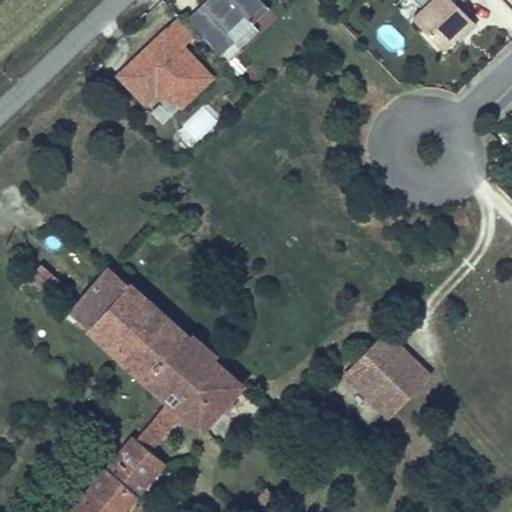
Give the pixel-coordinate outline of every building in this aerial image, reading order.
[(221,52),(226,58),(229,61),(238,72),(249,63),(239,52),(245,47),(242,44),(258,29),(253,23),(269,9),(261,0),(205,0),(188,16),(221,52)] [(452,0),(431,0),(412,18),(443,50),(456,37),(461,32),(464,36),(476,25),(452,0)] [(154,107),(153,111),(162,120),(164,118),(179,104),(182,107),(214,77),(212,74),(195,56),(184,44),(196,33),(178,14),(115,72),(133,91),(144,103),(153,105),(154,107)] [(459,41),(464,36),(461,32),(456,37),(459,41)] [(29,282),(50,293),(59,274),(39,264),(29,282)] [(132,438),(69,511),(121,511),(165,462),(150,450),(180,416),(201,430),(241,385),(110,269),(71,313),(168,401),(134,440),(132,438)] [(430,375),(388,331),(344,372),(386,417),(430,375)] [(266,487),(255,499),(269,511),(280,500),(266,487)]
